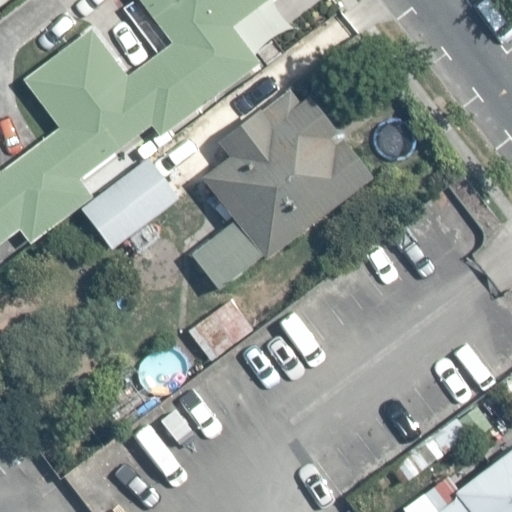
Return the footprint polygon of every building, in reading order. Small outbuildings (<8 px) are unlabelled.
[(91,194),(80,180),(95,169),(104,162),(149,127),(157,138),(255,63),(249,56),(285,29),(264,2),(265,0),(135,0),(122,10),(156,55),(128,76),(90,26),(20,80),(56,128),(0,170),(0,241),(15,230),(26,244),(91,194)] [(290,150),(253,103),(216,133),(230,150),(195,177),(230,221),(187,254),(216,291),(364,173),(325,124),(290,150)] [(147,156),(77,209),(107,250),(178,198),(147,156)] [(253,329),(232,297),(186,328),(207,360),(253,329)] [(511,511),(511,445),(506,449),(452,490),(423,511),(511,511)]
